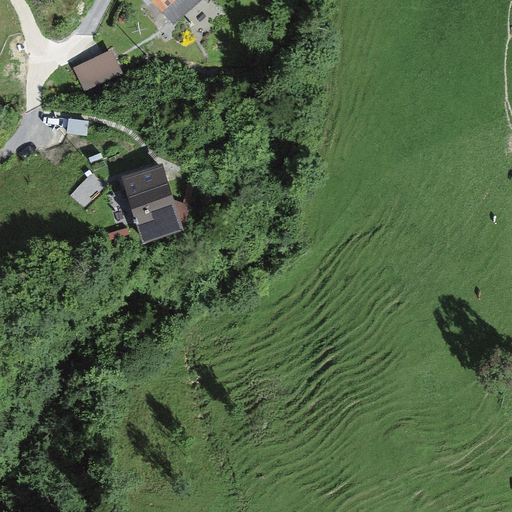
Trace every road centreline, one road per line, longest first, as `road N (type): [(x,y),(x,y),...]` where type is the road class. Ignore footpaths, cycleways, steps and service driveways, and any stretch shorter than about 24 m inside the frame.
road 1 (track): [(113,0),(85,48),(56,62),(40,49),(21,0)]
road 2 (track): [(56,62),(43,66),(36,124),(0,161)]
